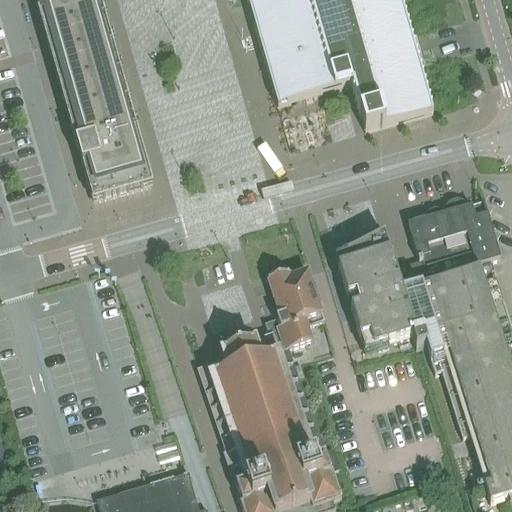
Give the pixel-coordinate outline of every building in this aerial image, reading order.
[(66,0),(63,1),(35,9),(48,52),(75,148),(77,153),(77,154),(78,154),(81,164),(80,164),(81,165),(80,165),(82,170),(87,189),(93,207),(127,198),(152,191),(138,142),(135,131),(132,121),(120,77),(117,65),(104,21),(98,0),(66,0)] [(399,0),(245,0),(247,6),(260,2),(265,23),(253,26),(262,58),(263,58),(265,64),(264,64),(264,66),(266,66),(267,71),(266,71),(266,73),(268,73),(269,79),(268,79),(269,81),(270,81),(271,86),(270,86),(271,88),(272,88),(273,94),(272,94),(273,96),(274,96),(276,101),(274,101),(275,104),(276,103),(278,109),(276,109),(277,111),(352,90),(365,136),(433,116),(399,0)] [(227,74),(253,68),(250,57),(224,64),(227,74)] [(260,174),(286,168),(274,113),(248,118),(260,174)] [(301,161),(325,153),(315,120),(291,127),(301,161)] [(401,272),(399,272),(406,295),(427,288),(426,285),(500,263),(487,218),(483,207),(407,228),(418,267),(420,266),(421,270),(402,276),(401,272)] [(385,241),(336,266),(339,272),(338,272),(365,357),(412,342),(416,355),(426,351),(435,380),(441,378),(462,443),(475,439),(490,489),(484,491),(490,508),(511,501),(511,335),(493,276),(405,305),(385,241)] [(324,326),(308,277),(290,283),(289,279),(269,286),(281,322),(277,323),(279,327),(288,355),(312,347),(307,332),(322,327),(324,326)] [(288,355),(279,327),(268,331),(272,341),(221,358),(225,367),(199,376),(227,460),(225,461),(241,507),(239,507),(240,511),(334,511),(333,507),(342,503),(333,477),(339,475),(333,457),(325,460),(315,429),(313,430),(288,355)] [(403,356),(362,368),(367,388),(409,376),(403,356)] [(300,369),(294,371),(298,382),(304,380),(300,369)] [(197,511),(188,479),(96,506),(97,511),(197,511)]
